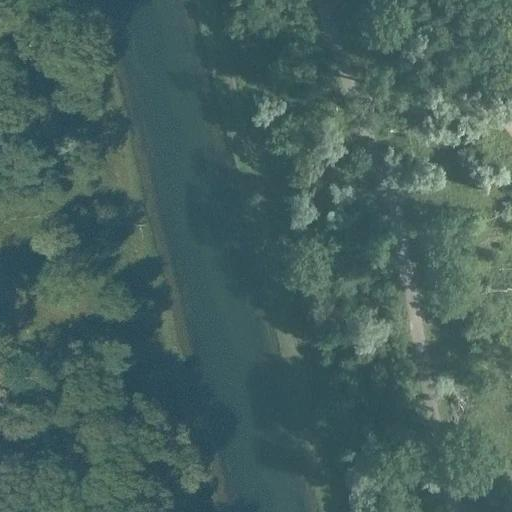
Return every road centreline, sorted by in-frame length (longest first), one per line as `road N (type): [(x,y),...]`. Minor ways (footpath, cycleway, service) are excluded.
road 1 (track): [(452,511),(378,159),(322,0)]
road 2 (track): [(0,255),(41,408),(46,511)]
